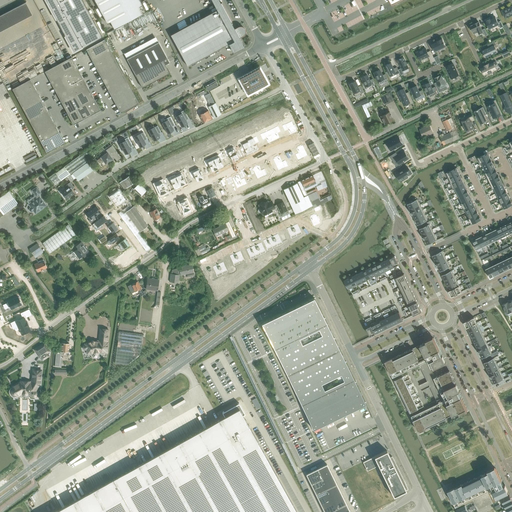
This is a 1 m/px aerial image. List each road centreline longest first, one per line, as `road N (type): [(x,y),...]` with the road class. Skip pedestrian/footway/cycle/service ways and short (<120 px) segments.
road 1 (tertiary): [(0,500),(310,269)]
road 2 (tertiary): [(307,262),(0,490)]
road 3 (residential): [(28,258),(25,235),(109,173),(285,86)]
road 4 (unclassified): [(0,187),(263,45)]
road 5 (tertiary): [(310,269),(351,235),(364,191),(361,170),(287,31)]
road 6 (tertiary): [(281,40),(355,180),(348,225),(307,262)]
road 7 (unclassified): [(49,328),(184,228),(233,203)]
road 8 (residential): [(327,67),(470,0)]
road 9 (unclassified): [(421,492),(357,361)]
